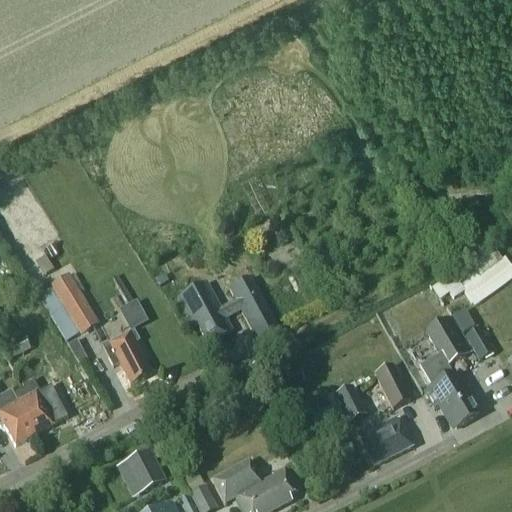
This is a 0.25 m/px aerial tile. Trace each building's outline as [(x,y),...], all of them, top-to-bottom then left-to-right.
[(270,174),(234,192),(251,227),(287,209),(270,174)] [(222,239),(228,240),(232,239),(234,232),(231,228),(226,226),(221,228),(219,233),(222,239)] [(442,285),(454,302),(464,295),(465,294),(463,291),(503,264),(502,263),(494,252),(456,279),(454,277),(442,285)] [(35,265),(44,279),(54,273),(45,259),(35,265)] [(503,264),(463,291),(465,294),(464,295),(474,308),(511,279),(511,271),(505,261),(502,263),(503,264)] [(99,327),(77,290),(69,277),(50,289),(51,291),(38,299),(65,344),(79,335),(81,338),(99,327)] [(159,290),(169,284),(165,278),(155,283),(159,290)] [(235,303),(220,311),(206,285),(177,301),(193,329),(197,327),(208,348),(232,334),(226,323),(242,315),(257,343),(278,331),(251,280),(230,292),(235,303)] [(452,317),(425,332),(439,358),(419,370),(432,390),(425,394),(435,410),(442,406),(457,431),(477,419),(469,405),(472,403),(465,391),(462,392),(447,368),(472,355),(461,333),(474,326),(462,303),(448,311),(452,317)] [(148,325),(137,304),(119,314),(130,335),(148,325)] [(15,328),(10,331),(1,315),(0,316),(0,347),(0,348),(20,337),(15,328)] [(480,364),(493,355),(479,331),(465,339),(480,364)] [(119,367),(130,388),(151,378),(145,366),(149,363),(134,334),(103,350),(113,370),(119,367)] [(1,350),(9,364),(31,352),(24,338),(1,350)] [(410,404),(392,368),(374,377),(393,413),(410,404)] [(39,394),(33,383),(22,388),(24,392),(13,397),(18,406),(36,396),(39,394)] [(39,394),(36,396),(53,429),(68,421),(51,388),(39,394)] [(353,390),(332,400),(347,428),(367,418),(353,390)] [(35,439),(18,406),(13,397),(11,394),(4,398),(0,392),(0,428),(1,430),(4,428),(15,449),(35,439)] [(36,396),(18,406),(35,439),(53,429),(36,396)] [(356,436),(374,470),(413,450),(402,429),(401,429),(397,420),(373,433),(371,428),(356,436)] [(142,497),(166,484),(150,453),(127,465),(142,497)] [(212,482),(225,507),(236,501),(241,511),(276,511),(292,504),(289,499),(297,495),(285,470),(273,477),(274,478),(261,485),(249,463),(212,482)] [(190,496),(197,511),(211,511),(217,510),(206,488),(190,496)] [(181,502),(186,511),(195,511),(189,499),(181,502)]
